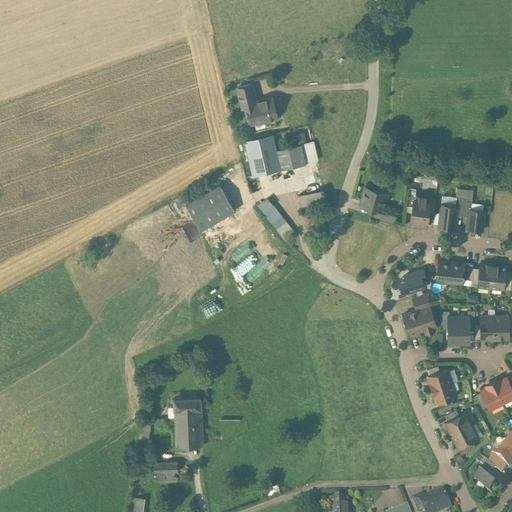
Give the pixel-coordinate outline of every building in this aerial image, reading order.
[(249,82),(235,86),(239,102),(253,99),(249,82)] [(251,126),(279,119),(274,99),(246,105),(251,126)] [(300,143),(312,140),(308,125),(296,129),(300,143)] [(273,134),(248,141),(252,160),(242,162),(245,178),(281,170),(277,150),(273,134)] [(301,144),(277,150),(281,170),(306,164),(301,144)] [(220,186),(185,205),(200,231),(234,212),(220,186)] [(416,188),(409,187),(407,205),(413,206),(414,194),(415,194),(416,188)] [(386,194),(365,188),(360,205),(377,210),(381,211),(383,204),(386,194)] [(465,189),(457,188),(456,197),(464,198),(465,189)] [(473,190),(465,189),(464,198),(472,199),(473,190)] [(321,190),(298,194),(301,211),(324,207),(321,190)] [(415,194),(414,194),(413,206),(411,224),(426,226),(427,223),(428,211),(430,196),(415,194)] [(464,198),(456,197),(455,206),(457,206),(456,215),(462,216),(464,198)] [(280,214),(267,198),(258,206),(271,222),(280,214)] [(472,199),(464,198),(462,216),(468,216),(469,208),(471,209),(472,199)] [(396,208),(383,204),(381,211),(377,210),(375,216),(392,221),(396,208)] [(455,206),(441,204),(439,226),(454,228),(456,215),(457,206),(455,206)] [(471,209),(469,208),(468,216),(466,228),(482,230),(485,210),(471,209)] [(464,263),(439,260),(437,278),(436,278),(435,282),(444,283),(444,281),(462,283),(462,277),(464,263)] [(473,262),(464,261),(464,263),(462,277),(471,278),(472,268),(473,262)] [(493,265),(480,264),(480,268),(478,286),(490,287),(493,265)] [(505,266),(493,265),(490,287),(503,288),(505,271),(505,266)] [(480,268),(472,268),(471,278),(471,285),(478,286),(480,268)] [(403,293),(425,287),(422,279),(425,278),(423,269),(404,275),(406,282),(400,284),(403,293)] [(511,272),(505,271),(503,288),(510,289),(511,272)] [(217,306),(232,298),(224,280),(192,296),(198,308),(203,305),(214,300),(217,306)] [(429,291),(412,297),(417,310),(430,305),(430,306),(434,305),(438,299),(429,291)] [(417,310),(403,314),(410,334),(411,339),(420,336),(419,331),(424,329),(425,333),(434,330),(433,326),(436,325),(430,306),(430,305),(417,310)] [(495,338),(494,315),(480,315),(481,325),(481,338),(495,338)] [(508,320),(508,315),(494,315),(495,338),(508,338),(508,320)] [(459,343),(458,316),(449,316),(448,316),(448,329),(449,343),(459,343)] [(469,328),(468,316),(458,316),(459,343),(469,343),(469,328)] [(438,365),(427,369),(429,375),(440,371),(438,365)] [(429,375),(428,375),(432,389),(452,382),(447,369),(440,371),(429,375)] [(511,388),(507,378),(506,377),(497,382),(496,380),(492,381),(503,402),(511,397),(511,388)] [(503,402),(492,381),(489,383),(490,386),(481,390),(482,391),(488,404),(491,409),(503,402)] [(452,382),(432,389),(437,403),(438,402),(451,398),(456,396),(452,382)] [(482,391),(475,394),(482,408),(488,404),(482,391)] [(175,448),(204,446),(201,398),(172,400),(175,448)] [(451,398),(438,402),(440,408),(453,404),(451,398)] [(456,409),(445,415),(448,421),(459,416),(456,409)] [(448,421),(446,423),(452,435),(471,425),(465,413),(459,416),(448,421)] [(471,425),(452,435),(458,447),(461,446),(472,441),(478,438),(471,425)] [(511,430),(502,442),(511,450),(511,430)] [(472,441),(461,446),(464,452),(475,447),(472,441)] [(511,461),(511,450),(502,442),(493,454),(507,466),(508,466),(511,461)] [(507,466),(493,454),(488,461),(495,467),(502,473),(507,466)] [(488,461),(485,459),(481,464),(484,467),(484,466),(491,471),(495,467),(488,461)] [(178,460),(154,460),(154,481),(178,481),(178,460)] [(491,471),(484,466),(484,467),(474,479),(488,491),(499,478),(491,471)] [(424,499),(419,500),(423,509),(424,511),(438,511),(450,507),(444,493),(443,491),(441,492),(440,491),(424,499)] [(422,494),(411,499),(417,511),(423,509),(419,500),(424,499),(422,494)] [(142,511),(145,497),(131,495),(128,511),(142,511)] [(347,511),(347,498),(330,499),(330,511),(347,511)]
